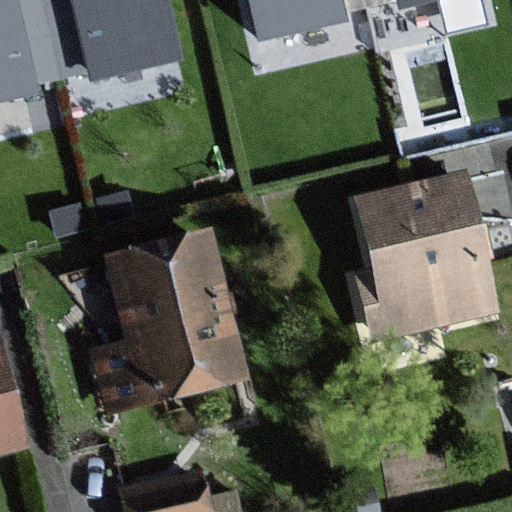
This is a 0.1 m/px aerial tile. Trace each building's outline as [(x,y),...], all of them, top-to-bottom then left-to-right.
[(0,0),(0,89),(71,73),(52,0),(0,0)] [(171,0),(52,0),(71,73),(182,46),(171,0)] [(257,0),(263,25),(365,0),(257,0)] [(499,313),(465,177),(359,203),(375,270),(365,273),(382,342),(499,313)] [(252,377),(214,228),(111,254),(132,337),(99,345),(116,412),(252,377)] [(0,458),(23,452),(0,371),(0,458)] [(209,511),(202,474),(129,488),(134,511),(209,511)]
